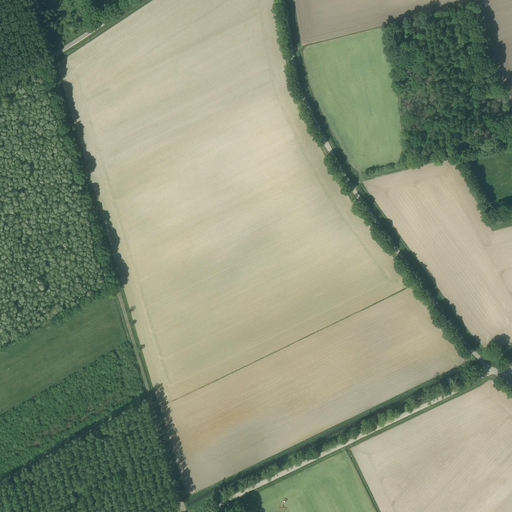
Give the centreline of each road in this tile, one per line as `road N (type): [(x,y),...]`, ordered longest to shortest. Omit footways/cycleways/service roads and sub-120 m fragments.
road 1 (track): [(31,0),(187,511)]
road 2 (unclassified): [(491,372),(343,176),(295,82),(282,0)]
road 3 (unclassified): [(211,511),(491,372)]
road 4 (unclassified): [(0,83),(137,0)]
